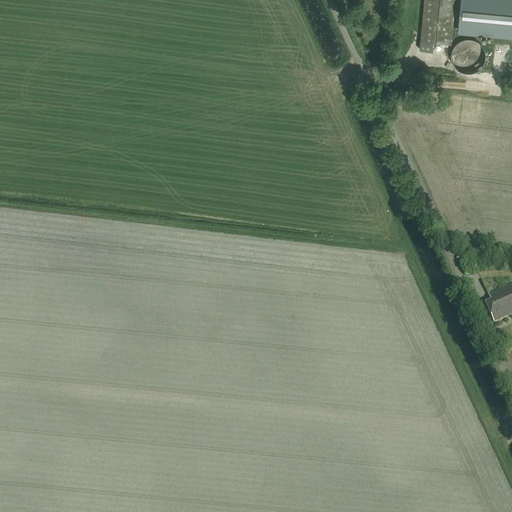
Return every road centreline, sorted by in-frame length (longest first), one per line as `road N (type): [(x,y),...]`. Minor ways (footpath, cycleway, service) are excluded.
road 1 (tertiary): [(511,382),(331,0)]
road 2 (track): [(371,86),(414,81),(511,91)]
